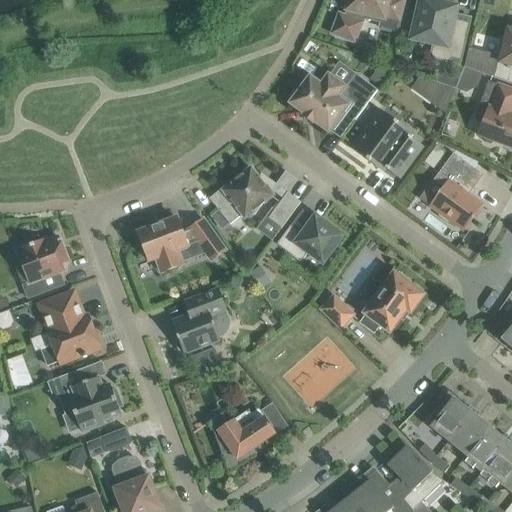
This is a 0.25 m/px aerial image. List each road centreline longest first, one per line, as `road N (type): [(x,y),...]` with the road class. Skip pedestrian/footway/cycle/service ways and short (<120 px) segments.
road 1 (residential): [(198,511),(84,217),(178,174),(247,118),(481,286)]
road 2 (residential): [(258,511),(368,429),(447,341)]
